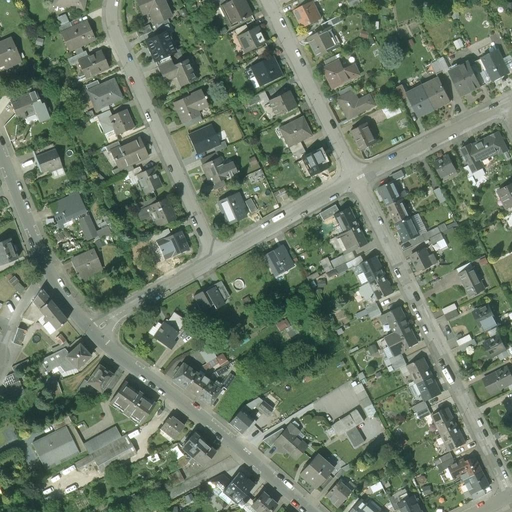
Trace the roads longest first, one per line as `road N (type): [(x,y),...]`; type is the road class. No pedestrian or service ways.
road 1 (residential): [(355,176),(511,495)]
road 2 (residential): [(85,327),(314,511)]
road 3 (residential): [(214,256),(123,57),(112,0)]
road 4 (residential): [(0,150),(41,253),(85,327)]
road 5 (residential): [(268,0),(355,176)]
road 6 (residential): [(355,176),(502,106)]
road 7 (residential): [(214,256),(355,176)]
road 8 (residential): [(85,327),(214,256)]
